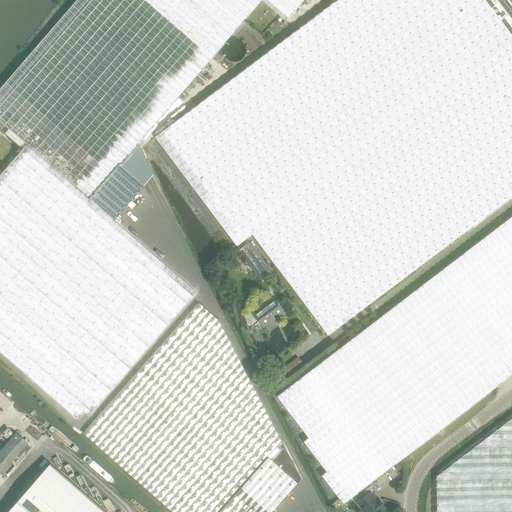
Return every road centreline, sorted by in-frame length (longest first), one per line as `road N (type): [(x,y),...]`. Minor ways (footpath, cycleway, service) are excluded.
road 1 (unclassified): [(331,341),(511,202)]
road 2 (unclassified): [(410,511),(415,478),(432,455),(511,395)]
